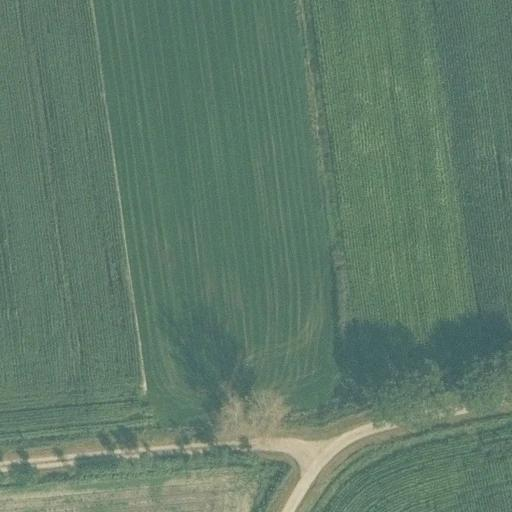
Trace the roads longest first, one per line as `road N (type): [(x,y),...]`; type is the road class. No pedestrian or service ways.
road 1 (track): [(0,468),(273,447),(317,459)]
road 2 (unclassified): [(287,511),(317,459),(338,446),(511,403)]
